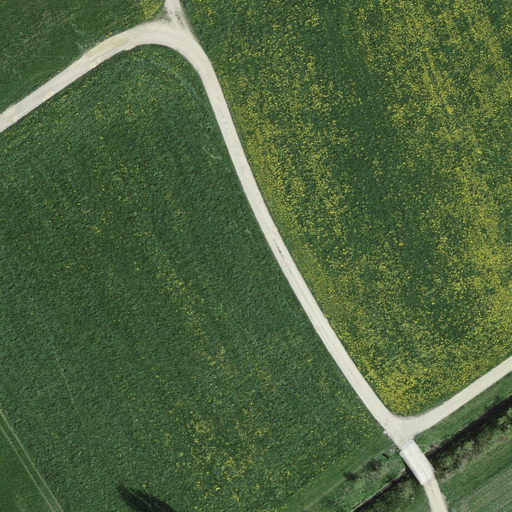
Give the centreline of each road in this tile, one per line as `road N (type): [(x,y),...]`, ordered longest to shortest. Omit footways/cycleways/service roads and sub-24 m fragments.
road 1 (track): [(400,436),(335,357),(280,260),(193,48),(171,31),(139,35),(0,127)]
road 2 (track): [(511,358),(400,436)]
